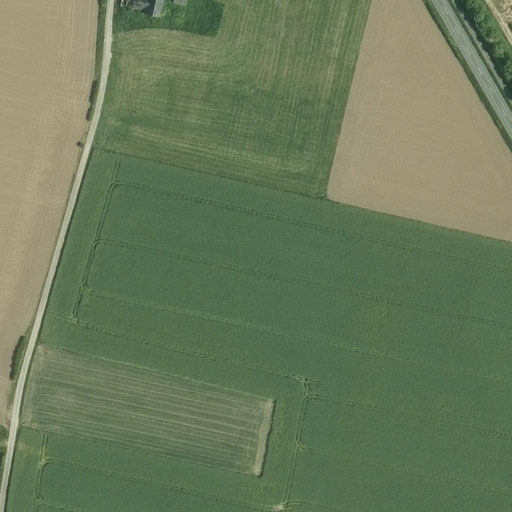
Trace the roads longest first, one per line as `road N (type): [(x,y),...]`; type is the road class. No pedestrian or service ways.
road 1 (unclassified): [(1,511),(19,387),(98,98),(109,0)]
road 2 (tertiary): [(511,121),(440,0)]
